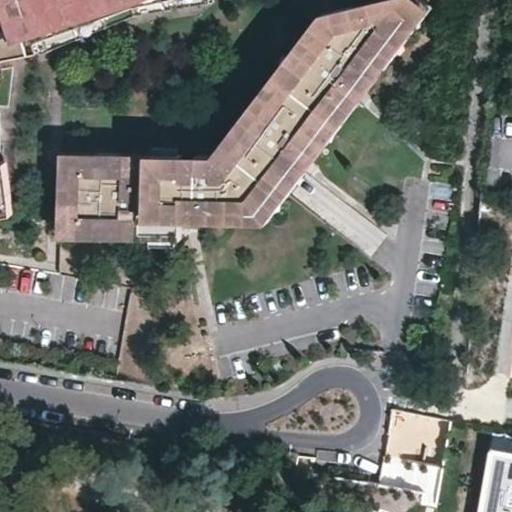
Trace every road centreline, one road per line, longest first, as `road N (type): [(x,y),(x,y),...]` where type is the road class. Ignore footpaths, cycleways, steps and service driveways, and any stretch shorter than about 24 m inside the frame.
road 1 (residential): [(232,433),(340,444),(364,432),(367,391),(347,376),(323,376),(303,392)]
road 2 (residential): [(232,433),(0,388)]
